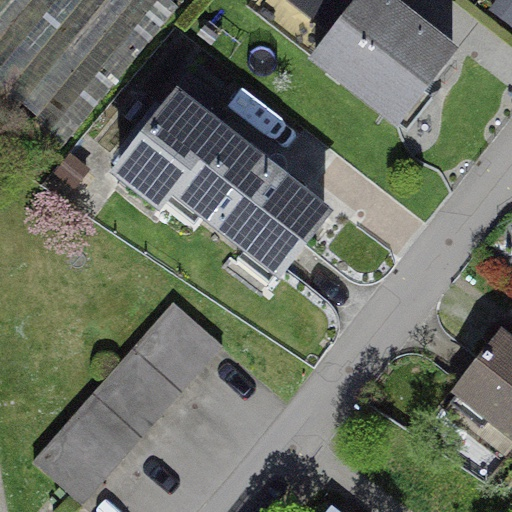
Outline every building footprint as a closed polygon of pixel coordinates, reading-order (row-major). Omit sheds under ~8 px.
[(168,0),(0,0),(0,112),(53,156),(177,7),(168,0)] [(449,55),(372,0),(332,0),(291,57),(380,122),(410,81),(423,91),(449,55)] [(186,73),(170,92),(201,117),(217,97),(186,73)] [(175,191),(223,229),(265,174),(217,136),(211,142),(169,109),(117,175),(161,209),(175,191)] [(323,219),(265,174),(223,229),(280,273),(323,219)] [(173,303),(33,461),(82,504),(222,346),(173,303)] [(454,397),(511,442),(511,348),(500,339),(454,397)]
